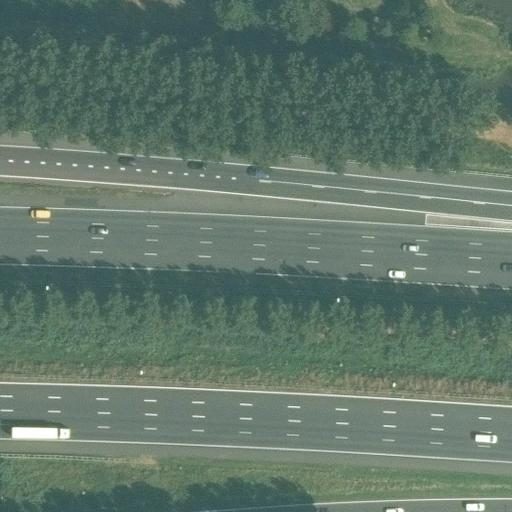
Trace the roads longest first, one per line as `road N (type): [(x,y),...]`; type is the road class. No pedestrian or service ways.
road 1 (motorway): [(511,216),(428,197),(0,161)]
road 2 (motorway): [(0,410),(511,434)]
road 3 (motorway): [(511,260),(0,236)]
road 4 (trunk): [(304,511),(511,506)]
